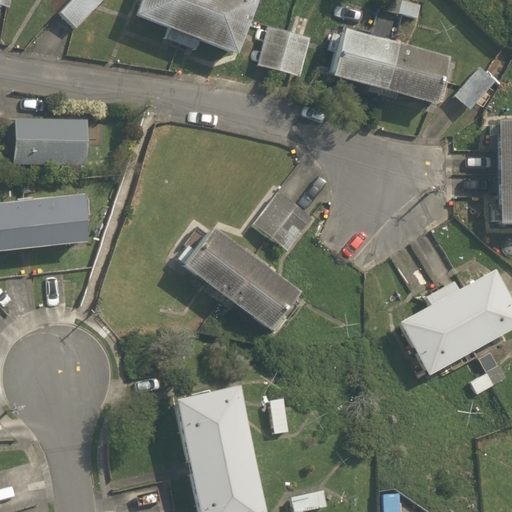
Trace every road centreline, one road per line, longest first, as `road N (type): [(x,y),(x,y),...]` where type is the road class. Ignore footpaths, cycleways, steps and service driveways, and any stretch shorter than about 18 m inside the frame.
road 1 (residential): [(0,66),(331,134),(409,175)]
road 2 (residential): [(79,511),(61,381)]
